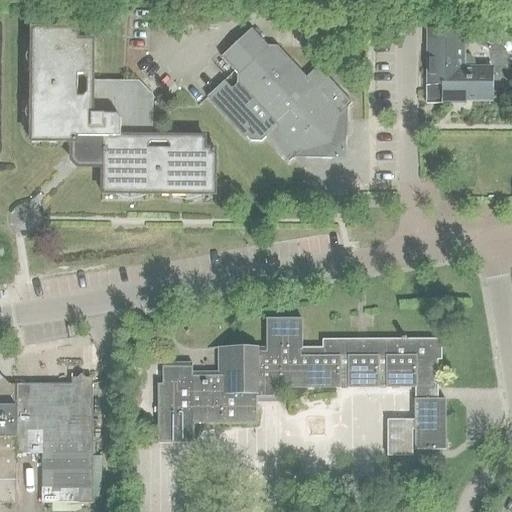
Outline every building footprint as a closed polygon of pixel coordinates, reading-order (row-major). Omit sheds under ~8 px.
[(348,108),(347,107),(351,104),(327,78),(326,79),(316,68),(305,78),(277,47),(268,46),(267,47),(251,29),(236,43),(333,148),(337,145),(345,145),(345,136),(346,120),(340,114),(346,108),(347,109),(348,108)] [(77,31),(31,31),(31,144),(75,145),(74,165),(102,165),(102,195),(215,195),(215,150),(204,150),(204,138),(152,138),(152,95),(139,82),(93,82),(93,42),(77,42),(77,31)] [(493,102),(493,67),(474,67),(474,63),(468,59),(463,57),(463,33),(425,33),(425,104),(466,104),(466,102),(493,102)] [(333,148),(236,43),(220,57),(237,75),(237,76),(236,84),(231,89),(223,81),(206,97),(244,138),(245,137),(249,141),(260,142),(265,138),(288,162),(292,159),(293,160),(294,159),(293,158),(299,152),(304,158),(321,159),(330,159),(330,151),(333,148)] [(158,386),(159,444),(194,444),(194,425),(258,425),(258,403),(280,403),(280,390),(415,389),(415,451),(446,451),(446,401),(438,401),(437,361),(442,361),(442,340),(323,341),(323,349),(303,349),(303,320),(267,320),(267,349),(219,349),(220,374),(192,374),(192,364),(164,364),(164,386),(158,386)] [(43,384),(44,453),(43,453),(43,502),(94,502),(94,384),(84,373),(78,377),(81,381),(77,383),(43,384)] [(0,502),(16,503),(16,384),(2,384),(0,382),(0,379),(2,377),(0,374),(0,502)] [(43,453),(44,453),(43,384),(18,384),(18,453),(43,453)]
